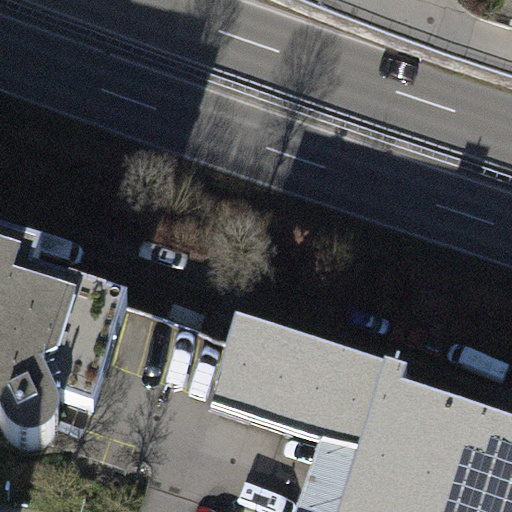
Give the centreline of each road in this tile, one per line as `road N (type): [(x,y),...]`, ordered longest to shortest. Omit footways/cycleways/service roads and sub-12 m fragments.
road 1 (trunk): [(0,50),(511,229)]
road 2 (trunk): [(511,129),(137,0)]
road 3 (residential): [(511,47),(370,2)]
